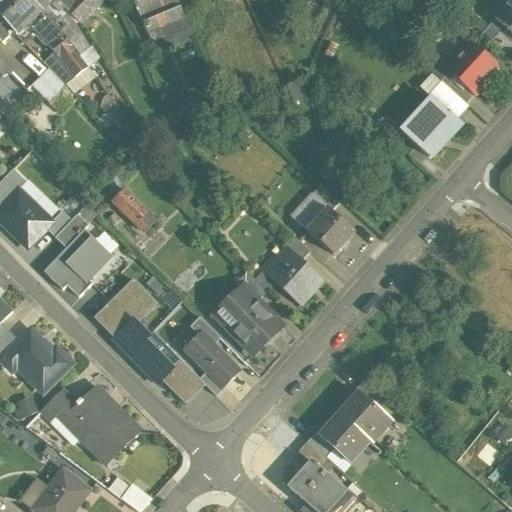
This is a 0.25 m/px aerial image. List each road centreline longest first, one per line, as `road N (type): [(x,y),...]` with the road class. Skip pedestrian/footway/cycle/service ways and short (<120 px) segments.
road 1 (residential): [(461,175),(215,464)]
road 2 (residential): [(0,252),(215,464)]
